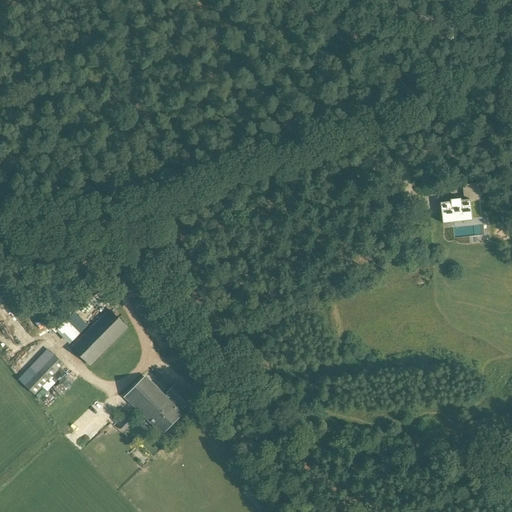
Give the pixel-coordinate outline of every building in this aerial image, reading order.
[(478,213),(477,209),(475,188),(463,189),(464,200),(440,202),(443,223),(472,220),(472,214),(478,213)] [(127,327),(109,310),(73,347),(90,364),(127,327)] [(53,353),(24,384),(35,395),(64,364),(53,353)] [(65,372),(61,368),(52,377),(56,381),(65,372)] [(146,377),(127,395),(125,397),(162,434),(182,413),(146,377)] [(177,384),(168,392),(183,408),(192,399),(177,384)] [(118,416),(113,420),(117,424),(121,420),(118,416)] [(242,492),(259,511),(267,504),(251,485),(242,492)]
